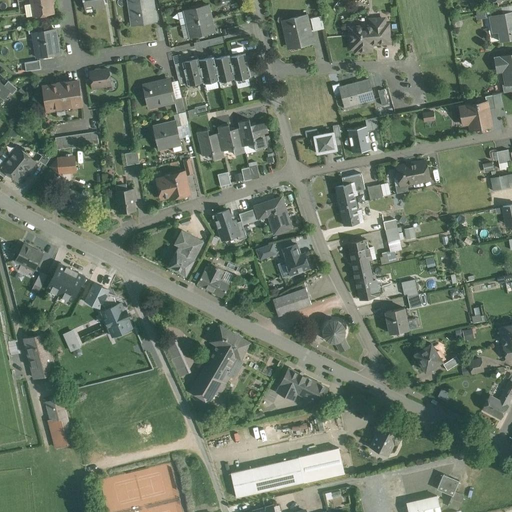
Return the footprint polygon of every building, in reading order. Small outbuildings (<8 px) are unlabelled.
[(31,0),(34,16),(36,16),(36,17),(39,19),(43,18),(45,15),(45,14),(53,13),(52,4),(53,3),(52,0),(31,0)] [(152,0),(128,0),(131,16),(135,15),(136,24),(155,22),(152,3),(153,3),(152,0)] [(208,5),(185,10),(188,24),(211,18),(208,5)] [(501,7),(485,10),(486,17),(490,17),(490,16),(503,14),(501,7)] [(511,12),(503,14),(490,16),(490,17),(493,33),(499,32),(501,42),(511,39),(511,12)] [(307,15),(282,21),(288,48),(314,42),(307,15)] [(321,16),(311,18),(314,31),(324,28),(321,16)] [(211,18),(188,24),(191,37),(214,32),(211,18)] [(374,27),(351,29),(352,45),(356,44),(357,51),(368,50),(367,43),(376,43),(375,31),(388,30),(388,26),(384,26),(384,22),(373,22),(374,27)] [(41,25),(28,27),(29,34),(33,33),(33,32),(42,31),(41,25)] [(239,26),(227,28),(229,35),(240,32),(239,26)] [(42,31),(33,32),(33,33),(37,57),(60,54),(56,29),(42,31)] [(388,30),(375,31),(376,43),(389,42),(388,30)] [(204,40),(194,43),(196,49),(206,46),(204,40)] [(230,57),(235,79),(235,81),(251,77),(251,76),(248,62),(245,53),(230,57)] [(174,64),(182,62),(181,54),(173,56),(174,64)] [(511,54),(495,58),(498,71),(503,70),(506,84),(506,85),(511,83),(511,54)] [(215,59),(214,59),(219,80),(219,82),(235,79),(230,57),(230,55),(215,59)] [(199,60),(198,60),(204,82),(203,82),(204,84),(219,80),(214,59),(215,59),(214,57),(199,60)] [(198,58),(182,62),(188,85),(203,82),(204,82),(198,60),(199,60),(198,58)] [(40,60),(25,62),(26,71),(41,69),(40,60)] [(248,62),(251,76),(259,74),(256,60),(248,62)] [(109,69),(90,72),(91,79),(93,88),(111,85),(109,69)] [(91,79),(86,80),(87,92),(94,91),(93,88),(91,79)] [(340,87),(342,95),(345,107),(374,99),(369,80),(340,87)] [(17,88),(8,81),(3,87),(9,91),(9,92),(12,94),(17,88)] [(79,81),(64,83),(64,82),(58,83),(58,84),(43,87),(47,109),(64,107),(64,110),(66,109),(65,107),(82,104),(79,81)] [(171,82),(157,85),(156,82),(143,85),(148,105),(160,102),(160,105),(175,102),(176,102),(175,99),(171,82)] [(3,87),(0,83),(0,102),(9,92),(9,91),(3,87)] [(339,83),(332,85),(335,97),(342,95),(340,87),(339,83)] [(511,83),(506,85),(506,84),(502,85),(504,93),(511,90),(511,83)] [(389,103),(385,89),(378,91),(382,105),(389,103)] [(493,95),(485,96),(486,102),(487,102),(488,109),(495,108),(493,95)] [(182,97),(175,99),(176,102),(175,102),(178,114),(178,113),(186,112),(185,111),(182,97)] [(486,102),(459,107),(459,108),(460,108),(461,118),(469,117),(471,129),(491,125),(488,109),(487,102),(486,102)] [(196,108),(185,111),(186,112),(187,117),(197,115),(196,108)] [(186,112),(178,113),(182,126),(189,125),(187,117),(186,112)] [(434,112),(423,114),(424,121),(435,119),(434,112)] [(221,124),(230,123),(229,115),(220,116),(221,124)] [(370,118),(371,129),(379,128),(378,117),(370,118)] [(254,143),(251,125),(249,119),(239,122),(240,127),(244,146),(254,143)] [(176,121),(154,126),(158,146),(180,141),(176,121)] [(361,121),(353,122),(357,139),(365,138),(361,121)] [(251,125),(254,143),(256,150),(267,147),(263,133),(268,132),(266,122),(261,123),(251,125)] [(353,122),(344,124),(348,141),(357,139),(353,122)] [(240,127),(230,130),(229,124),(218,127),(219,132),(223,150),(234,148),(235,154),(246,152),(244,146),(240,127)] [(339,125),(333,126),(334,132),(335,138),(341,137),(339,125)] [(208,129),(197,131),(203,155),(213,153),(214,159),(225,157),(223,150),(219,132),(209,135),(208,129)] [(317,129),(305,131),(306,137),(314,136),(318,135),(317,129)] [(97,131),(55,138),(57,149),(99,143),(97,131)] [(318,135),(314,136),(318,153),(337,150),(335,138),(334,132),(318,135)] [(35,161),(18,147),(10,157),(27,171),(35,161)] [(52,155),(41,147),(37,152),(42,155),(39,160),(45,165),(52,155)] [(508,149),(497,151),(499,163),(511,161),(508,149)] [(125,153),(126,165),(139,163),(138,152),(125,153)] [(27,171),(10,157),(2,167),(8,173),(19,181),(27,171)] [(72,158),(58,159),(51,166),(59,172),(73,171),(72,158)] [(190,158),(183,159),(187,175),(194,173),(190,158)] [(426,161),(397,167),(398,172),(395,177),(399,180),(400,185),(407,184),(430,179),(426,161)] [(483,163),(485,171),(494,169),(492,161),(483,163)] [(8,173),(2,167),(0,165),(0,173),(4,177),(8,173)] [(257,165),(249,167),(252,179),(260,177),(257,165)] [(249,167),(242,169),(244,181),(252,179),(249,167)] [(184,172),(166,176),(166,179),(158,181),(162,198),(170,196),(171,198),(172,198),(188,194),(189,194),(184,172)] [(228,172),(218,174),(221,186),(231,184),(228,172)] [(362,174),(343,178),(344,185),(336,187),(341,206),(356,203),(353,191),(365,188),(362,174)] [(507,175),(491,178),(493,190),(510,187),(507,175)] [(381,184),(368,187),(370,200),(383,197),(381,184)] [(407,184),(400,185),(396,186),(397,193),(409,191),(407,184)] [(82,194),(70,188),(62,206),(63,206),(63,209),(68,211),(70,210),(78,213),(88,192),(84,190),(82,194)] [(134,188),(116,191),(120,213),(135,210),(134,201),(136,200),(134,188)] [(282,196),(255,205),(259,219),(269,216),(274,233),(292,228),(282,196)] [(356,203),(341,206),(345,225),(363,221),(361,214),(359,215),(356,203)] [(511,204),(503,206),(504,212),(511,210),(511,204)] [(253,209),(240,214),(243,225),(256,220),(253,209)] [(229,210),(215,214),(223,239),(239,234),(235,219),(232,220),(229,210)] [(395,219),(384,222),(385,230),(397,227),(395,219)] [(207,233),(187,222),(182,230),(203,241),(207,233)] [(397,227),(385,230),(388,241),(399,239),(400,239),(397,227)] [(414,227),(406,227),(406,238),(415,237),(414,227)] [(203,241),(182,230),(175,243),(179,245),(189,251),(190,250),(197,254),(204,241),(203,241)] [(239,237),(221,240),(223,249),(241,245),(239,237)] [(399,239),(388,241),(391,251),(401,249),(399,239)] [(367,240),(349,244),(354,271),(370,267),(368,256),(371,255),(367,240)] [(275,242),(256,247),(259,259),(278,254),(275,242)] [(43,254),(24,244),(16,260),(35,270),(43,254)] [(297,244),(283,249),(287,260),(285,261),(291,274),(310,268),(305,254),(301,255),(297,244)] [(179,245),(168,266),(186,275),(195,259),(194,259),(197,254),(190,250),(189,251),(179,245)] [(252,250),(236,253),(238,263),(253,260),(252,250)] [(391,252),(387,252),(387,254),(383,255),(385,263),(396,261),(394,254),(391,254),(391,252)] [(73,269),(59,262),(46,289),(59,296),(73,269)] [(224,269),(212,263),(207,272),(220,279),(224,269)] [(370,267),(354,271),(359,290),(361,299),(379,295),(377,286),(376,278),(373,279),(370,267)] [(86,275),(73,269),(59,296),(72,302),(86,275)] [(207,272),(205,271),(198,283),(223,296),(229,284),(220,279),(207,272)] [(41,272),(35,284),(41,287),(47,275),(41,272)] [(415,279),(402,282),(404,295),(407,294),(408,296),(418,294),(415,279)] [(83,300),(100,308),(109,289),(93,281),(83,300)] [(305,283),(292,289),(293,292),(273,300),(279,316),(311,304),(305,283)] [(418,294),(408,296),(410,308),(421,306),(419,296),(418,294)] [(425,295),(419,296),(421,306),(427,304),(425,295)] [(122,300),(100,309),(112,337),(134,328),(122,300)] [(475,316),(472,317),(473,323),(487,320),(486,315),(480,316),(478,307),(473,308),(475,316)] [(404,308),(386,311),(390,333),(408,329),(404,308)] [(331,343),(337,343),(341,351),(348,348),(344,339),(347,335),(347,329),(346,324),(342,320),(338,318),(332,317),(327,319),(324,323),(322,328),(322,334),(323,338),(327,342),(331,343)] [(511,324),(501,327),(504,344),(504,345),(511,342),(511,324)] [(217,345),(190,391),(210,403),(215,394),(219,396),(222,390),(223,391),(231,376),(227,374),(237,356),(241,359),(251,342),(220,325),(210,341),(217,345)] [(464,329),(465,339),(474,338),(473,327),(464,329)] [(71,351),(82,347),(75,328),(64,332),(71,351)] [(46,333),(25,338),(35,377),(56,372),(46,333)] [(181,355),(174,339),(165,343),(172,359),(181,355)] [(511,342),(504,345),(504,344),(503,344),(506,358),(511,357),(511,342)] [(431,344),(415,354),(419,359),(418,360),(417,361),(417,362),(418,363),(419,364),(420,364),(421,364),(426,371),(445,358),(441,351),(438,353),(431,344)] [(172,359),(171,359),(176,370),(186,365),(181,355),(172,359)] [(456,356),(444,364),(447,370),(460,362),(456,356)] [(481,358),(469,361),(472,373),(484,370),(481,358)] [(328,387),(304,376),(305,375),(305,373),(302,372),(300,372),(300,373),(289,368),(277,391),(293,399),(297,392),(318,402),(321,402),(328,387)] [(499,399),(490,395),(482,409),(501,419),(508,405),(508,404),(511,396),(511,380),(510,379),(499,399)] [(62,397),(46,401),(51,419),(49,420),(56,447),(62,445),(62,446),(74,443),(62,397)] [(399,432),(382,424),(379,430),(377,431),(376,433),(376,435),(371,446),(380,451),(382,447),(390,451),(394,443),(395,444),(398,443),(401,437),(400,434),(399,433),(399,432)] [(339,448),(231,472),(237,497),(344,472),(339,448)] [(459,481),(443,474),(437,489),(452,495),(448,505),(458,509),(464,496),(454,492),(459,481)] [(440,511),(437,496),(407,502),(409,511),(440,511)]
